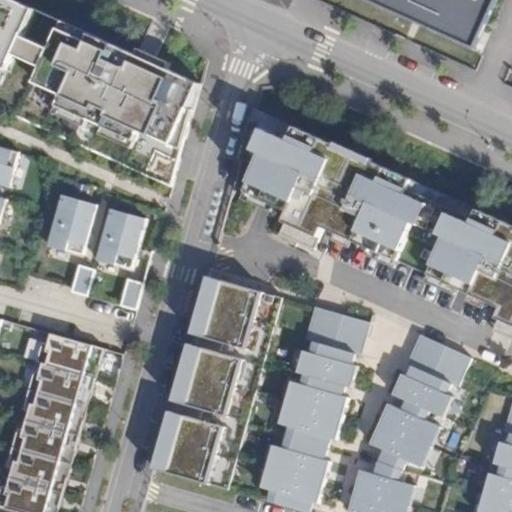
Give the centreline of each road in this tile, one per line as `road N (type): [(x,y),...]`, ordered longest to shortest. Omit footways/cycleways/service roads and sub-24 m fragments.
road 1 (residential): [(252,19),(107,511)]
road 2 (residential): [(511,136),(252,19)]
